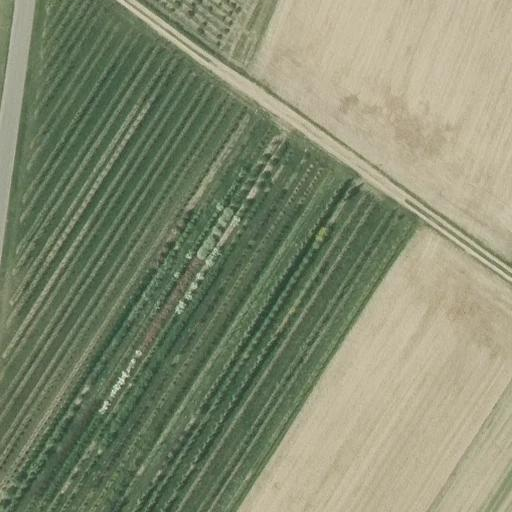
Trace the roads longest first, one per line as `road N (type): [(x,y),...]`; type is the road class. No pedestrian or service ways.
road 1 (track): [(123,0),(511,277)]
road 2 (unclassified): [(23,0),(0,186)]
